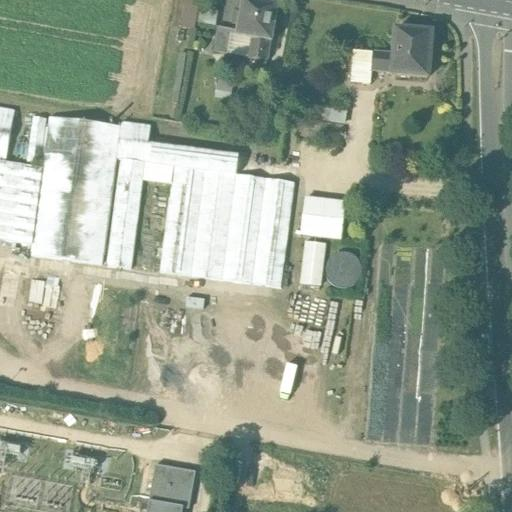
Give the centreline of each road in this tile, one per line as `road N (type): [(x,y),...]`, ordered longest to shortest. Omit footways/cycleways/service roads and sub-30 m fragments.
road 1 (track): [(511,475),(0,381)]
road 2 (tertiary): [(511,427),(494,0)]
